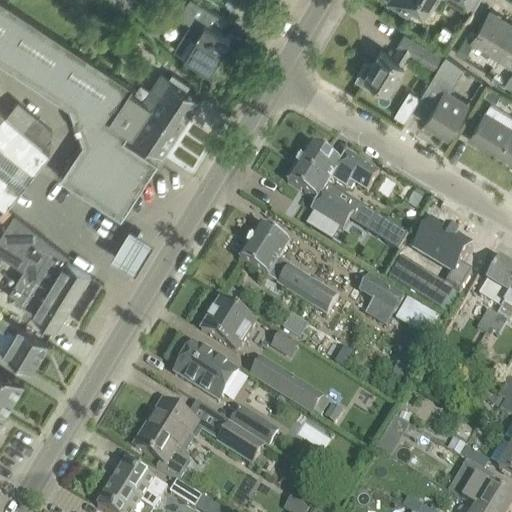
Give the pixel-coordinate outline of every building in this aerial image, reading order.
[(128,133),(162,156),(200,98),(186,89),(189,85),(172,74),(151,106),(133,94),(132,94),(129,91),(132,86),(0,0),(0,61),(69,107),(83,143),(61,177),(121,217),(134,197),(157,162),(124,140),(128,133)] [(114,0),(126,12),(131,0),(114,0)] [(174,49),(210,71),(230,38),(220,31),(227,19),(195,0),(188,0),(178,17),(189,24),(174,49)] [(389,0),(388,2),(409,15),(413,8),(424,14),(432,0),(452,0),(468,9),(473,0),(389,0)] [(511,34),(511,23),(490,11),(472,41),(471,42),(473,43),(497,58),(511,34)] [(511,34),(497,58),(511,67),(511,34)] [(441,57),(404,35),(398,45),(399,46),(392,58),(380,50),(372,64),(366,60),(355,78),(373,89),(377,83),(388,90),(404,66),(402,64),(409,53),(434,69),(441,57)] [(466,37),(456,52),(464,57),(473,43),(471,42),(472,41),(466,37)] [(424,122),(448,136),(466,107),(447,96),(465,66),(446,55),(418,100),(433,108),(424,122)] [(478,67),(488,73),(492,66),(482,60),(478,67)] [(496,104),(501,96),(490,88),(485,96),(496,104)] [(6,115),(41,144),(52,131),(16,103),(6,115)] [(0,202),(5,207),(21,187),(22,188),(22,187),(22,186),(33,172),(34,172),(35,171),(34,171),(49,151),(41,144),(6,115),(5,116),(0,111),(0,202)] [(485,145),(498,153),(511,130),(511,127),(485,112),(469,139),(483,148),(485,145)] [(511,130),(498,153),(511,161),(510,164),(511,165),(511,130)] [(367,194),(379,175),(347,155),(341,165),(310,146),(297,168),(327,187),(331,181),(346,190),(350,183),(367,194)] [(317,202),(311,212),(343,232),(355,213),(323,194),(327,187),(297,168),(287,184),(317,202)] [(413,195),(407,205),(417,211),(423,201),(413,195)] [(56,329),(89,275),(66,261),(69,256),(14,213),(0,236),(0,255),(23,269),(7,296),(33,312),(32,314),(56,329)] [(472,242),(433,218),(414,249),(452,272),(446,281),(459,290),(472,269),(459,262),(472,242)] [(141,269),(159,240),(134,225),(117,254),(141,269)] [(290,245),(261,227),(239,261),(278,286),(327,317),(338,299),(290,269),(291,266),(281,260),(290,245)] [(407,236),(395,229),(385,245),(397,252),(407,236)] [(390,265),(397,253),(375,241),(368,253),(390,265)] [(502,310),(511,292),(511,269),(500,262),(479,296),(502,310)] [(391,312),(401,297),(368,277),(359,292),(391,312)] [(441,291),(430,309),(451,321),(457,311),(448,306),(452,298),(441,291)] [(511,292),(502,310),(498,316),(487,336),(482,343),(492,348),(508,322),(510,323),(511,319),(511,292)] [(256,325),(220,302),(201,332),(237,354),(256,325)] [(487,336),(498,316),(488,310),(477,330),(487,336)] [(0,351),(31,371),(48,343),(19,325),(19,326),(0,314),(0,351)] [(292,315),(284,329),(302,340),(310,326),(292,315)] [(330,337),(321,353),(346,368),(355,352),(330,337)] [(240,375),(193,345),(174,375),(221,405),(240,375)] [(262,358),(250,377),(312,416),(324,398),(262,358)] [(0,411),(5,415),(5,414),(24,383),(0,368),(0,411)] [(511,379),(510,378),(499,397),(505,400),(511,404),(511,379)] [(511,404),(505,400),(504,402),(500,409),(511,416),(511,404)] [(177,482),(179,484),(189,468),(188,456),(182,452),(198,426),(166,406),(153,428),(149,425),(135,448),(160,464),(157,468),(156,469),(177,482)] [(228,424),(265,447),(269,449),(280,431),(240,406),(228,424)] [(252,467),(265,447),(228,424),(216,444),(252,467)] [(456,456),(483,472),(489,462),(462,446),(456,456)] [(511,479),(511,447),(498,471),(511,479)] [(153,511),(168,489),(126,463),(111,486),(140,504),(153,511)] [(177,482),(170,494),(198,511),(212,511),(216,507),(179,484),(177,482)] [(153,511),(140,504),(111,486),(97,509),(102,511),(153,511)] [(511,499),(489,486),(475,509),(478,511),(509,511),(511,508),(511,499)] [(295,491),(283,510),(285,511),(308,511),(314,503),(295,491)] [(402,508),(408,511),(430,511),(408,498),(402,508)]
